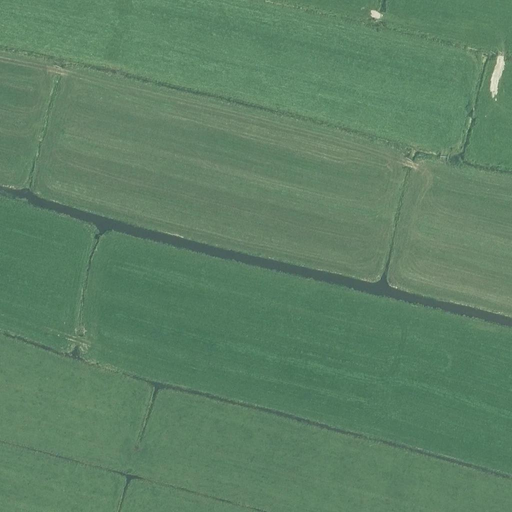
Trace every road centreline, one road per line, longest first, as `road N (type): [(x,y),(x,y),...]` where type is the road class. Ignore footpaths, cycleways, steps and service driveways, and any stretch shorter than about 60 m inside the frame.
road 1 (track): [(440,171),(0,57)]
road 2 (track): [(511,191),(440,171),(458,111)]
